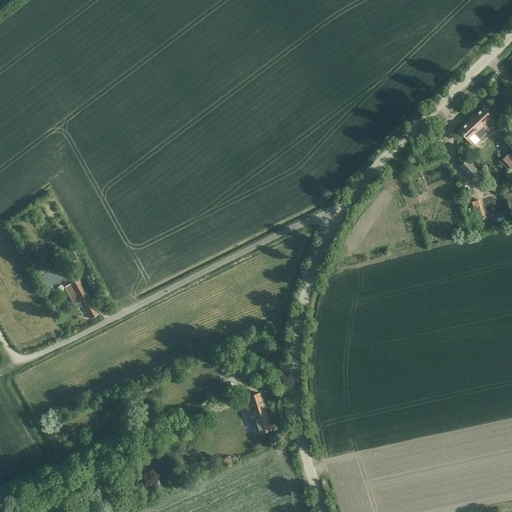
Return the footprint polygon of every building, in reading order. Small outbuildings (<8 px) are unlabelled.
[(511,103),(511,90),(508,86),(500,93),(511,104),(511,103)] [(473,145),(497,123),(482,107),(472,116),(471,115),(467,118),(469,120),(458,129),(473,145)] [(511,149),(502,159),(511,169),(511,149)] [(471,178),(478,171),(466,158),(459,165),(471,178)] [(480,199),(471,202),(477,221),(486,218),(480,199)] [(63,266),(39,279),(45,289),(68,276),(63,266)] [(90,317),(98,312),(79,277),(64,286),(74,303),(80,299),(90,317)] [(224,387),(220,377),(207,383),(212,393),(224,387)] [(258,420),(254,422),(258,433),(273,428),(260,392),(244,397),(248,410),(253,408),(258,420)]
